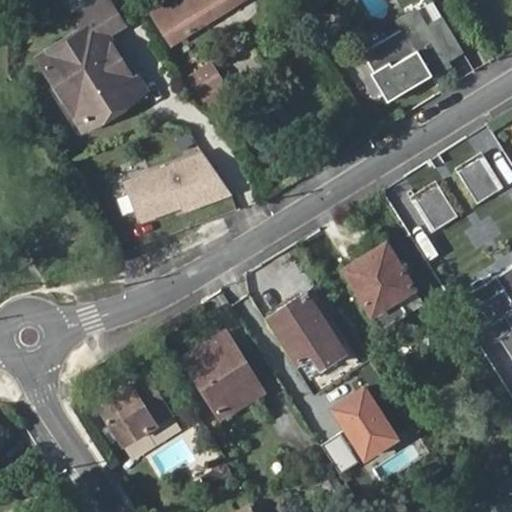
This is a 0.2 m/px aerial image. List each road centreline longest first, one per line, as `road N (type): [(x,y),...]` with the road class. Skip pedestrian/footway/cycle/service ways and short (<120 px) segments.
road 1 (residential): [(28,335),(174,289),(511,83)]
road 2 (residential): [(115,511),(50,410),(28,335)]
